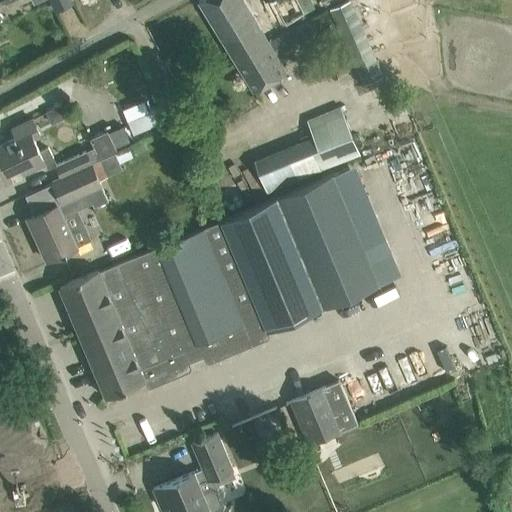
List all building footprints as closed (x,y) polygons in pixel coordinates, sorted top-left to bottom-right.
[(50,0),(55,9),(73,1),(72,0),(50,0)] [(104,0),(89,8),(96,22),(130,4),(127,0),(104,0)] [(199,0),(226,45),(228,48),(260,29),(259,26),(243,0),(199,0)] [(281,25),(313,8),(308,0),(270,0),(268,1),(281,25)] [(350,0),(331,9),(364,85),(384,76),(350,0)] [(302,22),(291,28),(299,40),(309,34),(302,22)] [(260,29),(228,48),(237,62),(253,90),(271,80),(285,71),(275,54),(288,47),(281,35),(268,42),(260,29)] [(312,135),(254,157),(267,189),(331,163),(359,152),(341,107),(306,121),(312,135)] [(20,164),(23,171),(53,157),(48,147),(40,151),(34,138),(40,135),(32,118),(12,128),(16,137),(0,144),(0,157),(6,171),(20,164)] [(111,128),(89,138),(93,147),(99,160),(117,152),(116,149),(120,148),(111,128)] [(93,147),(55,164),(61,177),(93,163),(99,160),(93,147)] [(93,163),(61,177),(51,181),(61,203),(87,191),(94,206),(108,200),(93,163)] [(101,269),(100,267),(59,285),(106,396),(144,380),(146,384),(150,386),(189,370),(191,366),(189,361),(203,356),(205,361),(208,362),(268,337),(269,333),(268,329),(379,283),(335,171),(279,195),(101,269)] [(40,243),(47,259),(76,246),(57,203),(31,215),(43,241),(40,243)] [(325,386),(299,397),(317,438),(342,428),(357,421),(340,380),(325,386)] [(203,467),(153,488),(161,507),(170,503),(173,511),(214,511),(221,510),(223,504),(217,488),(212,485),(202,489),(200,484),(233,470),(233,468),(217,431),(211,435),(192,442),(203,467)]
